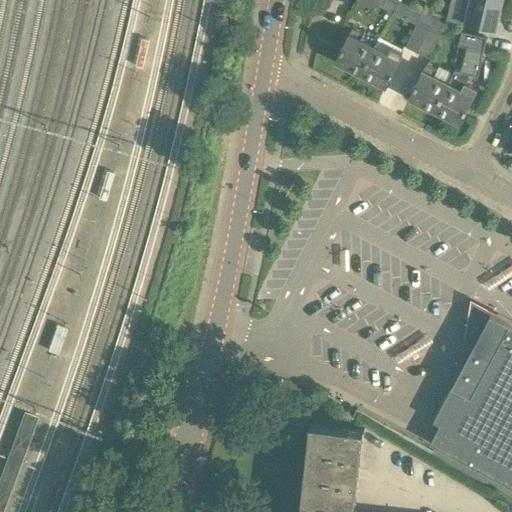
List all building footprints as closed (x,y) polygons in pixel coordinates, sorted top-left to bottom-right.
[(394,14),(400,3),(393,0),(387,0),(383,9),(394,14)] [(502,1),(499,0),(470,0),(465,24),(495,31),(502,1)] [(406,20),(411,8),(400,3),(394,14),(406,20)] [(418,26),(423,14),(411,8),(406,20),(418,26)] [(423,14),(418,26),(428,31),(434,20),(423,14)] [(428,31),(417,53),(429,58),(445,25),(434,20),(428,31)] [(417,53),(428,31),(418,26),(406,48),(417,53)] [(361,75),(374,49),(360,42),(364,34),(352,28),(336,62),(361,75)] [(448,85),(435,111),(460,124),(477,90),(464,84),(469,74),(477,76),(487,38),(461,31),(457,46),(466,47),(460,73),(454,71),(448,85)] [(374,49),(361,75),(386,87),(403,53),(392,47),(388,55),(374,49)] [(435,111),(448,85),(434,78),(438,71),(426,65),(409,99),(435,111)] [(429,430),(424,440),(511,486),(511,324),(491,314),(429,430)] [(0,511),(3,511),(39,418),(24,412),(0,478),(0,511)] [(303,504),(310,504),(308,511),(354,511),(364,428),(311,422),(311,424),(319,425),(316,450),(309,450),(309,451),(316,452),(313,476),(306,476),(306,477),(313,477),(310,502),(303,501),(303,504)]
